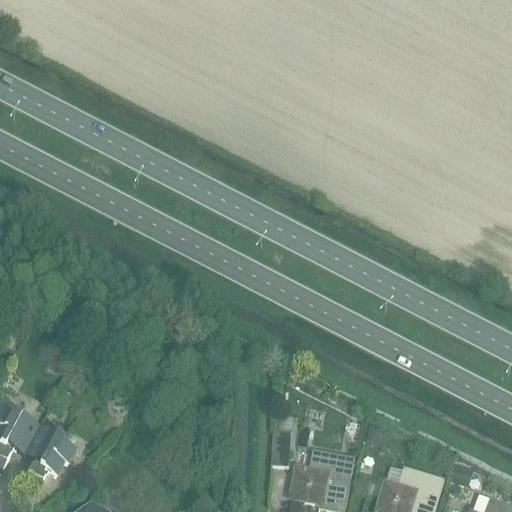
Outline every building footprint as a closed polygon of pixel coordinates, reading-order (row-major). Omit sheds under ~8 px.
[(13,454),(24,459),(39,430),(18,419),(20,415),(6,406),(1,414),(0,415),(0,469),(4,472),(13,454)] [(39,430),(24,459),(35,465),(25,483),(40,491),(47,477),(55,481),(63,467),(66,469),(75,453),(60,445),(62,442),(39,430)] [(290,436),(273,435),(271,470),(288,471),(290,436)] [(325,511),(345,511),(354,462),(312,454),(308,475),(296,473),(291,503),(326,509),(325,511)] [(435,511),(444,483),(403,471),(397,491),(385,488),(377,511),(435,511)] [(511,511),(489,502),(485,511),(511,511)]
